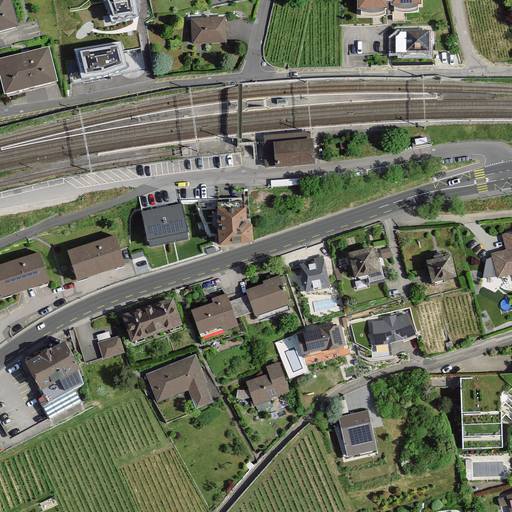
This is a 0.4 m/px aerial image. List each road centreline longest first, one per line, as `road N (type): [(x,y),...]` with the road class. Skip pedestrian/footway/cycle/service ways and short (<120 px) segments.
road 1 (secondary): [(0,362),(118,295),(408,197),(507,174)]
road 2 (residential): [(507,174),(496,150),(474,147),(166,184),(0,245)]
road 3 (residential): [(511,339),(340,388),(222,511)]
road 4 (residential): [(250,76),(0,117)]
road 5 (residential): [(483,71),(250,76)]
